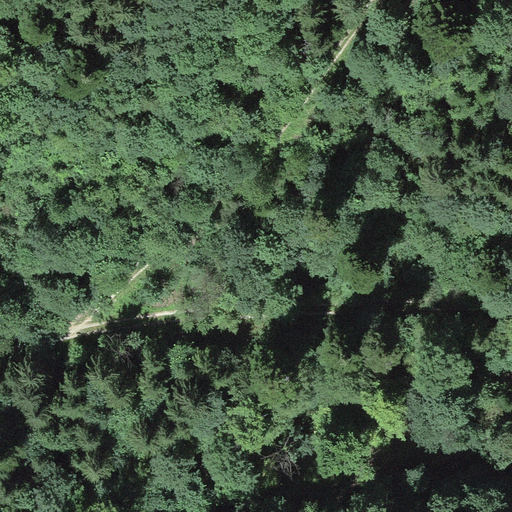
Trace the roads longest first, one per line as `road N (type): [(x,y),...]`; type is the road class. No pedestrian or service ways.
road 1 (track): [(408,0),(295,124),(79,329)]
road 2 (track): [(511,300),(79,329)]
road 3 (track): [(270,511),(511,445)]
